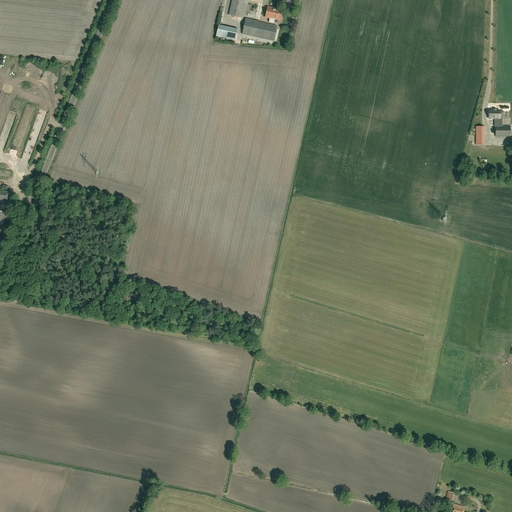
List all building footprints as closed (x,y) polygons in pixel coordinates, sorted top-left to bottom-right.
[(232,0),(229,15),(241,17),(244,0),(232,0)] [(265,17),(270,18),(269,22),(274,24),(275,20),(275,19),(281,20),(283,11),(277,9),(267,7),(265,17)] [(242,34),(270,40),(273,41),(276,26),(259,22),(259,21),(246,18),(242,34)] [(216,37),(235,41),(238,30),(219,25),(216,37)] [(499,119),(499,111),(489,111),(488,111),(488,112),(488,115),(489,115),(489,119),(495,119),(495,126),(495,137),(510,137),(510,126),(499,126),(499,119)] [(484,144),(484,126),(476,126),(475,144),(484,144)] [(0,240),(9,215),(0,211),(0,240)]
